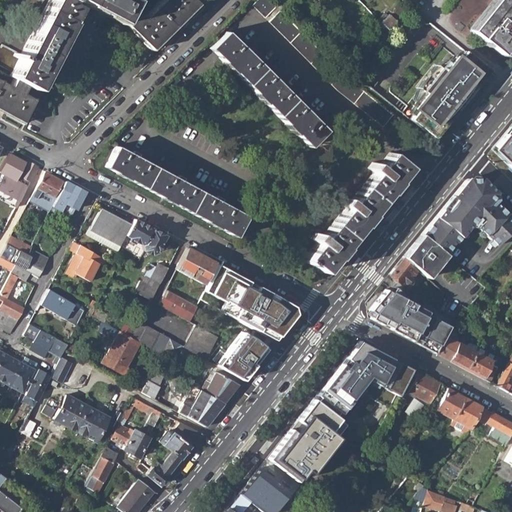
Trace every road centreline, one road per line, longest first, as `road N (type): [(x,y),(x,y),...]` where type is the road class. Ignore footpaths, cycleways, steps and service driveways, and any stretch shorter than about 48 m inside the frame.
road 1 (residential): [(94,182),(336,311)]
road 2 (residential): [(225,3),(62,164)]
road 3 (tertiary): [(469,149),(336,311)]
road 4 (residential): [(336,311),(511,407)]
road 5 (residential): [(12,343),(94,182)]
road 6 (tertiary): [(336,311),(229,445)]
